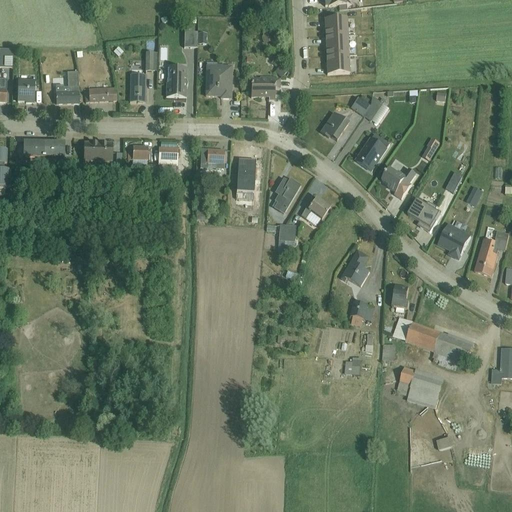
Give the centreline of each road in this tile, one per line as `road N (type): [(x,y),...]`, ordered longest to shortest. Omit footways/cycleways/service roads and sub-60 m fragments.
road 1 (residential): [(294,149),(246,132),(0,126)]
road 2 (residential): [(511,324),(412,261),(314,159),(294,149)]
road 3 (residential): [(294,149),(294,0)]
